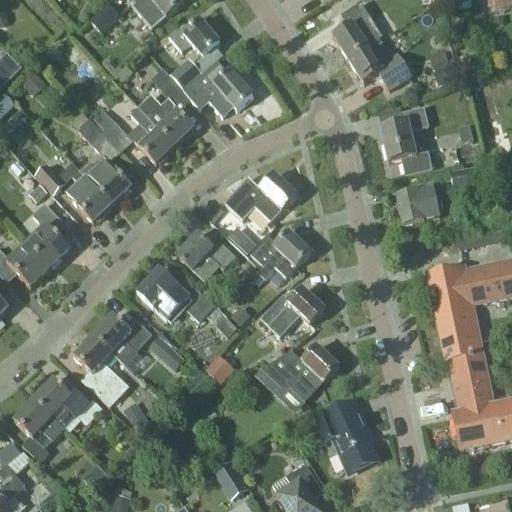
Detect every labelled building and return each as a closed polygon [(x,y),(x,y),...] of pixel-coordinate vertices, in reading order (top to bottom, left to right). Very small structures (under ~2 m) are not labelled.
[(183,4),(179,0),(133,0),(128,5),(135,13),(151,32),(183,4)] [(511,0),(491,0),(495,12),(511,8),(511,0)] [(331,37),(347,62),(367,50),(355,31),(367,24),(356,6),(339,17),(346,28),(331,37)] [(120,21),(108,7),(89,23),(101,37),(120,21)] [(220,47),(201,24),(184,38),(178,31),(168,40),(180,55),(193,50),(202,61),(220,47)] [(379,42),(367,50),(347,62),(363,88),(378,79),(388,95),(412,79),(396,56),(390,60),(379,42)] [(7,58),(0,64),(0,90),(20,71),(7,58)] [(188,62),(170,79),(172,80),(184,94),(203,79),(188,62)] [(184,94),(183,95),(191,104),(199,114),(209,106),(222,122),(233,113),(236,116),(253,102),(230,76),(228,77),(219,66),(208,75),(203,79),(184,94)] [(437,89),(453,85),(449,70),(433,74),(437,89)] [(150,100),(138,112),(175,151),(194,133),(178,117),(191,104),(183,95),(184,94),(172,80),(170,79),(163,71),(151,82),(159,91),(159,92),(169,103),(167,104),(160,111),(150,100)] [(35,100),(47,88),(34,74),(21,86),(35,100)] [(3,100),(0,103),(0,120),(2,122),(8,117),(14,111),(3,100)] [(103,114),(91,125),(121,157),(133,146),(155,169),(175,151),(138,112),(130,119),(139,129),(127,140),(114,126),(103,114)] [(429,132),(424,112),(400,118),(402,127),(380,133),(388,167),(401,164),(404,181),(431,175),(428,157),(415,160),(410,136),(429,132)] [(90,123),(78,134),(91,148),(103,161),(92,171),(87,166),(79,174),(112,210),(130,193),(115,177),(117,175),(109,168),(121,157),(91,125),(90,123)] [(72,167),(65,174),(72,181),(79,188),(66,199),(93,228),(112,210),(79,174),(72,167)] [(45,171),(35,181),(53,200),(64,189),(64,188),(58,181),(47,170),(45,171)] [(482,189),(478,170),(451,175),(454,194),(482,189)] [(296,199),(274,178),(260,193),(248,182),(223,207),(242,225),(254,212),(270,227),(296,199)] [(440,221),(432,187),(416,191),(417,196),(396,200),(403,230),(440,221)] [(47,197),(39,188),(29,198),(37,206),(47,197)] [(26,248),(50,273),(70,254),(56,239),(66,230),(45,208),(33,220),(44,232),(26,248)] [(454,237),(466,234),(463,219),(450,222),(454,237)] [(248,258),(256,249),(237,231),(229,240),(248,258)] [(310,258),(288,236),(275,248),(267,240),(250,258),(262,270),(255,276),(263,283),(275,271),(286,282),(310,258)] [(213,256),(198,241),(177,263),(200,285),(216,269),(221,274),(233,262),(220,249),(213,256)] [(29,292),(50,273),(26,248),(9,264),(0,255),(0,278),(7,286),(16,278),(29,292)] [(511,300),(511,275),(510,264),(465,274),(464,271),(426,279),(444,365),(449,365),(459,414),(452,415),(460,455),(511,443),(511,404),(492,408),(472,309),(511,300)] [(190,301),(160,273),(136,298),(166,327),(182,310),(200,328),(217,311),(198,292),(190,301)] [(323,314),(300,293),(285,309),(278,302),(256,326),(275,344),(295,322),(306,332),(323,314)] [(241,330),(251,319),(242,310),(231,320),(241,330)] [(92,339),(111,358),(112,358),(123,368),(151,339),(136,324),(128,333),(113,319),(103,329),(102,328),(92,339)] [(226,322),(216,332),(227,343),(237,333),(226,322)] [(111,358),(92,339),(82,350),(83,351),(73,361),(89,376),(80,385),(109,412),(129,391),(103,367),(111,358)] [(151,352),(159,360),(169,349),(161,341),(151,352)] [(290,355),(261,373),(281,393),(290,392),(305,406),(322,388),(338,371),(317,350),(302,366),(290,355)] [(234,373),(218,359),(204,373),(220,388),(234,373)] [(42,393),(32,403),(64,432),(76,420),(91,403),(77,389),(69,398),(53,383),(43,394),(42,393)] [(24,415),(14,425),(29,440),(21,449),(40,467),(48,458),(44,454),(51,446),(64,432),(32,403),(23,413),(24,415)] [(368,439),(355,407),(308,428),(318,451),(331,446),(345,480),(377,467),(366,440),(368,439)] [(151,430),(139,413),(128,421),(139,438),(151,430)] [(0,511),(23,511),(25,511),(15,500),(25,490),(15,479),(30,464),(23,456),(6,470),(5,469),(4,469),(0,472),(0,511)] [(320,496),(300,462),(294,465),(299,473),(284,482),(291,493),(275,502),(281,511),(313,511),(308,503),(320,496)] [(494,462),(474,468),(478,479),(497,473),(494,462)] [(132,495),(117,491),(111,511),(128,511),(131,503),(130,502),(132,495)]
